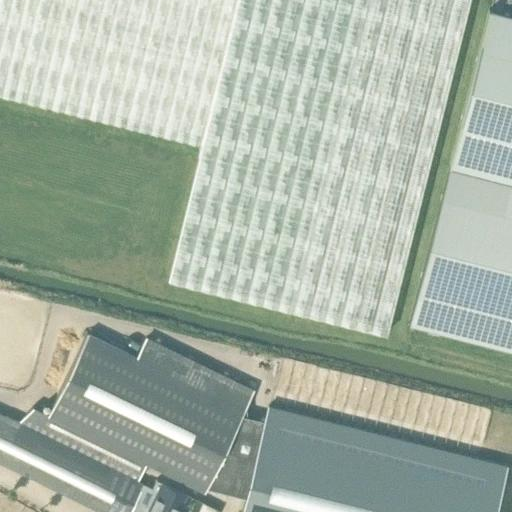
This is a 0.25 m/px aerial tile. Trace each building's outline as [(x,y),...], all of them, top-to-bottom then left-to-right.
[(0,0),(0,93),(200,143),(235,0),(0,0)] [(235,0),(200,143),(167,277),(385,332),(464,17),(467,0),(235,0)] [(511,14),(488,8),(409,321),(511,347),(511,14)] [(242,414),(245,409),(87,332),(48,413),(32,405),(19,421),(0,411),(0,461),(103,511),(120,511),(145,461),(205,490),(206,487),(242,414)] [(344,403),(416,419),(415,421),(434,425),(437,413),(448,415),(452,397),(347,374),(345,381),(349,382),(344,403)] [(242,414),(206,487),(245,497),(241,511),(494,511),(506,465),(268,405),(264,420),(242,414)]
